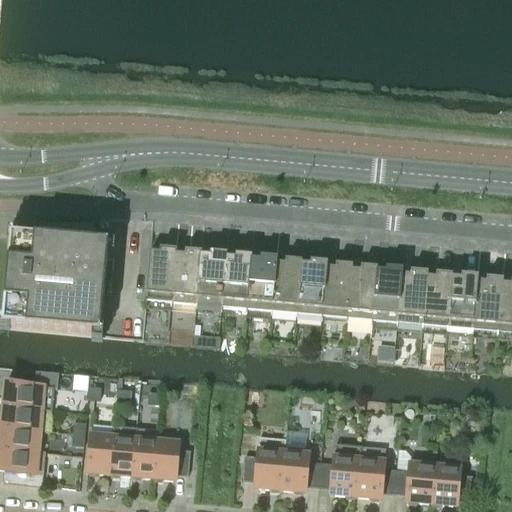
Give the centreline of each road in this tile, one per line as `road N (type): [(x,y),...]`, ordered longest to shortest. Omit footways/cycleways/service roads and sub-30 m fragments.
road 1 (residential): [(95,171),(106,191),(133,201),(511,235)]
road 2 (tertiary): [(511,183),(129,155)]
